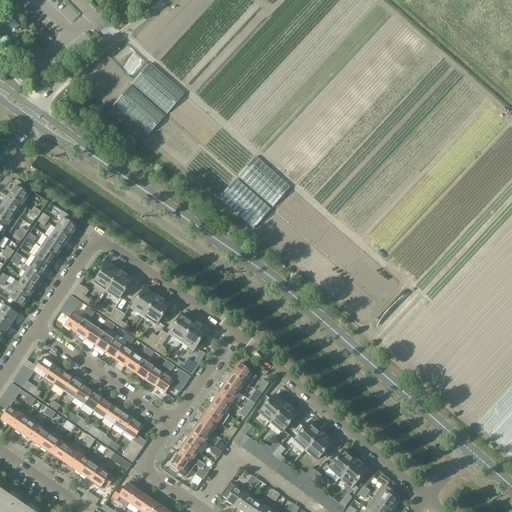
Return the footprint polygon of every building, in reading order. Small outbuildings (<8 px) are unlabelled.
[(15,186),(8,196),(22,206),(32,192),(22,185),(19,189),(15,186)] [(20,209),(22,206),(8,196),(1,206),(20,218),(24,212),(20,209)] [(20,218),(1,206),(0,205),(0,219),(13,228),(20,218)] [(34,208),(32,212),(38,216),(41,212),(34,208)] [(74,220),(61,211),(58,216),(62,218),(56,228),(70,238),(77,228),(71,224),(74,220)] [(38,216),(32,212),(29,216),(36,220),(38,216)] [(43,214),(40,218),(47,223),(50,218),(43,214)] [(47,223),(40,218),(38,222),(44,226),(47,223)] [(13,228),(0,219),(0,234),(2,235),(6,229),(10,232),(13,228)] [(21,228),(18,232),(25,236),(28,232),(21,228)] [(70,238),(56,228),(49,238),(63,248),(70,238)] [(22,240),(25,236),(18,232),(15,236),(22,240)] [(30,234),(27,238),(34,242),(36,238),(30,234)] [(31,246),(34,242),(27,238),(24,242),(31,246)] [(63,248),(49,238),(42,248),(56,258),(59,254),(60,255),(63,250),(63,248)] [(56,258),(42,248),(38,245),(31,256),(35,258),(50,268),(51,268),(54,263),(53,263),(56,258)] [(7,247),(4,252),(11,256),(14,252),(7,247)] [(2,256),(9,260),(11,256),(4,252),(2,256)] [(16,254),(13,258),(20,262),(23,258),(16,254)] [(17,266),(20,262),(13,258),(11,262),(17,266)] [(50,268),(35,258),(29,268),(43,278),(45,274),(47,275),(50,270),(49,268),(50,268)] [(94,283),(107,291),(119,272),(107,264),(94,283)] [(21,270),(25,273),(22,278),(36,287),(36,288),(37,289),(41,283),(40,282),(43,278),(29,268),(24,265),(21,270)] [(119,272),(107,291),(119,299),(132,280),(125,276),(127,275),(121,271),(120,273),(119,272)] [(3,274),(0,277),(6,282),(9,278),(3,274)] [(36,287),(22,278),(18,283),(14,281),(11,285),(29,298),(36,288),(36,287)] [(26,302),(29,298),(11,285),(8,290),(12,293),(8,298),(22,308),(23,308),(24,308),(27,303),(26,302)] [(79,285),(75,289),(72,294),(88,304),(90,301),(84,297),(88,291),(79,285)] [(131,308),(144,317),(157,297),(144,289),(131,308)] [(77,308),(81,303),(71,296),(67,301),(77,308)] [(157,297),(144,317),(156,325),(169,306),(163,302),(164,300),(159,297),(158,298),(157,297)] [(67,301),(64,306),(74,313),(74,312),(77,308),(67,301)] [(4,305),(0,310),(0,317),(11,325),(18,315),(4,305)] [(64,306),(60,311),(70,318),(74,313),(64,306)] [(102,314),(113,322),(120,312),(115,308),(110,314),(105,311),(102,314)] [(74,312),(74,313),(70,318),(65,326),(75,333),(84,319),(74,312)] [(120,312),(113,322),(124,329),(126,325),(121,322),(125,315),(120,312)] [(182,342),(195,323),(182,315),(169,334),(182,342)] [(0,332),(4,335),(6,335),(9,331),(8,330),(11,325),(0,317),(0,332)] [(84,319),(75,333),(85,340),(94,326),(84,319)] [(195,324),(195,323),(182,342),(188,347),(186,350),(192,354),(199,343),(202,345),(205,341),(202,339),(207,332),(200,328),(202,326),(196,322),(195,324)] [(85,340),(95,346),(104,333),(94,326),(85,340)] [(161,331),(157,337),(150,347),(162,354),(165,349),(161,346),(168,336),(161,331)] [(95,346),(105,353),(114,339),(104,333),(95,346)] [(157,337),(152,334),(148,340),(142,336),(139,340),(150,347),(157,337)] [(114,339),(105,353),(115,360),(124,346),(114,339)] [(134,353),(124,346),(115,360),(125,367),(134,353)] [(134,353),(125,367),(134,373),(144,360),(134,353)] [(34,371),(34,372),(44,379),(53,365),(49,362),(50,360),(44,357),(43,358),(36,368),(34,371)] [(195,371),(198,366),(188,359),(185,364),(195,371)] [(154,366),(144,360),(134,373),(145,380),(154,366)] [(23,367),(33,374),(34,372),(34,371),(36,368),(26,362),(23,367)] [(185,364),(184,365),(182,369),(191,375),(195,371),(185,364)] [(239,364),(232,375),(249,386),(256,376),(246,369),(247,367),(242,364),(241,365),(239,364)] [(63,371),(53,365),(44,379),(42,381),(52,388),(63,371)] [(154,387),(164,373),(154,366),(145,380),(154,387)] [(30,379),(33,374),(23,367),(19,372),(30,379)] [(61,396),(64,392),(73,378),(63,371),(52,388),(51,390),(61,396)] [(180,371),(177,376),(186,383),(190,377),(180,371)] [(19,372),(16,377),(26,384),(30,379),(19,372)] [(174,380),(164,373),(154,387),(165,394),(170,386),(173,381),(174,380)] [(226,384),(226,385),(239,394),(242,388),(246,391),(249,386),(232,375),(230,379),(228,378),(225,383),(226,384)] [(177,376),(174,380),(173,381),(183,387),(186,383),(177,376)] [(23,388),(26,384),(16,377),(13,382),(23,388)] [(83,385),(73,378),(64,392),(74,399),(83,385)] [(263,380),(256,391),(261,394),(268,384),(263,380)] [(173,381),(170,386),(179,393),(183,387),(173,381)] [(11,384),(8,389),(18,396),(21,391),(11,384)] [(222,390),(219,395),(232,403),(236,406),(239,402),(235,399),(239,394),(226,385),(225,385),(224,384),(221,389),(222,390)] [(74,399),(84,406),(93,392),(83,385),(74,399)] [(14,401),(18,396),(8,389),(4,394),(14,401)] [(256,403),(261,394),(256,391),(250,399),(256,403)] [(84,406),(94,412),(103,398),(93,392),(84,406)] [(4,394),(1,399),(11,406),(14,401),(4,394)] [(212,404),(212,405),(225,413),(232,403),(219,395),(216,399),(215,398),(211,403),(212,404)] [(271,423),(286,405),(275,395),(260,413),(271,423)] [(113,405),(103,398),(94,412),(104,419),(113,405)] [(10,407),(11,406),(1,399),(0,400),(0,405),(8,411),(10,407)] [(242,410),(248,414),(253,406),(248,402),(242,410)] [(287,406),(286,405),(271,423),(282,432),(297,415),(292,410),(293,409),(288,404),(287,406)] [(113,426),(123,412),(113,405),(104,419),(113,426)] [(212,405),(205,415),(218,423),(223,426),(229,416),(225,413),(212,405)] [(1,420),(12,427),(20,414),(10,407),(8,411),(5,415),(3,414),(1,418),(2,419),(1,420)] [(12,427),(21,434),(30,421),(33,417),(23,410),(20,414),(12,427)] [(123,412),(113,426),(123,432),(133,419),(129,416),(130,415),(124,411),(123,412)] [(201,418),(197,424),(212,433),(218,423),(205,415),(203,418),(201,418)] [(143,426),(133,419),(123,432),(134,440),(137,435),(143,426)] [(30,421),(21,434),(31,441),(40,428),(30,421)] [(243,448),(250,439),(245,436),(251,426),(246,423),(233,441),(243,448)] [(306,451),(321,433),(310,423),(295,441),(306,451)] [(195,430),(192,434),(205,443),(208,439),(210,440),(212,438),(213,437),(213,435),(213,434),(212,433),(197,424),(194,429),(195,430)] [(50,434),(40,428),(31,441),(41,447),(50,434)] [(322,434),(321,433),(306,451),(317,460),(332,443),(326,438),(328,436),(323,432),(322,434)] [(50,434),(41,447),(51,454),(60,441),(50,434)] [(198,453),(205,443),(192,434),(189,439),(188,438),(184,443),(185,444),(185,445),(198,453)] [(146,442),(137,435),(134,440),(133,441),(143,447),(146,442)] [(90,449),(94,441),(95,440),(91,438),(87,444),(86,446),(90,449)] [(243,448),(248,452),(255,443),(250,439),(243,448)] [(51,454),(61,461),(70,448),(60,441),(51,454)] [(139,453),(143,447),(133,441),(130,446),(139,453)] [(272,455),(280,445),(276,441),(270,448),(264,444),(261,447),(264,450),(269,453),(272,455)] [(218,442),(214,449),(221,454),(226,447),(218,442)] [(70,448),(61,461),(71,468),(82,451),(83,450),(73,443),(70,448)] [(248,452),(253,456),(259,446),(255,443),(248,452)] [(182,450),(179,455),(195,466),(200,469),(202,470),(205,466),(195,458),(198,453),(185,445),(184,444),(180,449),(182,450)] [(285,450),(280,445),(272,455),(274,457),(279,460),(283,463),(285,460),(280,456),(285,450)] [(136,458),(139,453),(130,446),(126,452),(136,458)] [(218,458),(221,454),(214,449),(209,446),(208,448),(209,449),(208,451),(218,458)] [(259,446),(253,456),(257,459),(264,450),(261,447),(261,448),(259,446)] [(264,450),(257,459),(262,462),(269,453),(264,450)] [(82,451),(71,468),(81,475),(90,461),(84,457),(86,453),(82,451)] [(340,477),(355,461),(344,451),(329,468),(340,477)] [(132,463),(136,458),(126,452),(123,457),(132,463)] [(269,453),(262,462),(267,466),(274,457),(272,455),(269,453)] [(186,479),(195,466),(179,455),(176,459),(174,458),(171,463),(172,464),(172,465),(173,465),(172,466),(177,469),(180,470),(178,474),(186,479)] [(274,457),(267,466),(272,470),(279,460),(274,457)] [(121,458),(120,459),(117,464),(127,471),(131,465),(121,458)] [(272,470),(276,473),(283,464),(283,463),(279,460),(272,470)] [(356,462),(355,461),(340,477),(352,487),(366,471),(361,466),(362,465),(357,460),(356,462)] [(81,475),(91,481),(102,464),(98,461),(95,465),(90,461),(81,475)] [(102,464),(91,481),(101,488),(104,484),(108,487),(114,478),(109,476),(110,475),(104,471),(107,467),(102,464)] [(276,473),(281,476),(288,467),(283,464),(276,473)] [(281,476),(286,480),(293,471),(288,467),(281,476)] [(308,482),(317,472),(312,468),(306,474),(300,470),(297,474),(298,474),(303,478),(307,481),(308,482)] [(203,480),(207,474),(202,470),(200,469),(196,476),(203,480)] [(293,471),(286,480),(291,484),(298,474),(297,474),(293,471)] [(321,476),(317,472),(308,482),(312,484),(317,488),(318,490),(321,485),(316,481),(321,476)] [(298,474),(291,484),(296,487),(303,478),(298,474)] [(247,483),(251,485),(256,479),(252,476),(247,483)] [(303,478),(296,487),(300,491),(307,481),(303,478)] [(307,481),(300,491),(305,494),(312,484),(308,482),(307,481)] [(120,498),(129,504),(138,491),(134,488),(135,486),(129,483),(129,484),(128,484),(124,491),(119,488),(112,498),(117,502),(120,498)] [(312,484),(305,494),(310,498),(317,488),(312,484)] [(236,508),(246,494),(236,487),(226,501),(236,508)] [(310,498),(314,501),(321,492),(318,490),(317,488),(310,498)] [(373,499),(392,511),(394,507),(396,508),(399,503),(398,502),(398,501),(397,500),(400,496),(387,488),(384,492),(380,489),(373,499)] [(267,496),(271,499),(276,492),(272,490),(267,496)] [(129,504),(139,511),(148,497),(138,491),(129,504)] [(280,495),(276,492),(271,499),(275,502),(280,495)] [(314,501),(319,505),(326,495),(321,492),(314,501)] [(8,494),(0,505),(0,511),(33,511),(25,506),(26,503),(22,500),(20,503),(8,494)] [(236,508),(242,511),(247,511),(256,500),(246,494),(236,508)] [(319,505),(324,508),(331,498),(326,495),(319,505)] [(152,511),(158,504),(148,497),(139,511),(137,511),(152,511)] [(331,498),(324,508),(329,511),(335,502),(331,498)] [(366,509),(370,511),(391,511),(392,511),(373,499),(366,509)] [(256,500),(247,511),(262,511),(266,507),(256,500)] [(342,511),(345,509),(335,502),(329,511),(328,511),(342,511)] [(287,510),(290,511),(291,511),(296,506),(292,503),(287,510)]
